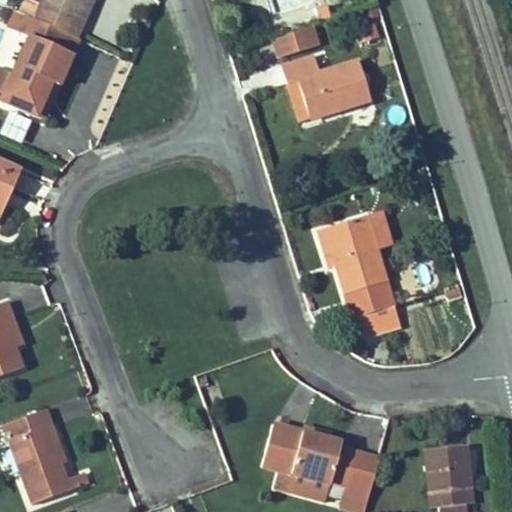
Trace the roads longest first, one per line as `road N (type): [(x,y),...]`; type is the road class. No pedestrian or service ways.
road 1 (residential): [(163,471),(118,394),(67,257),(63,220),(77,187),(92,176),(230,129)]
road 2 (residential): [(511,376),(366,383),(313,355),(293,329),(230,129)]
road 3 (residential): [(413,0),(511,331)]
road 4 (residential): [(230,129),(188,0)]
